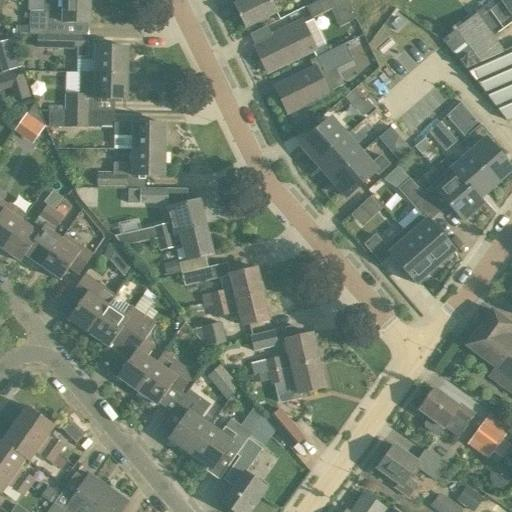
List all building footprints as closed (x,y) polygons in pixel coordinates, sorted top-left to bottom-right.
[(90,23),(90,0),(44,0),(45,12),(29,11),(28,35),(36,35),(64,35),(64,34),(65,22),(90,23)] [(247,0),(235,7),(246,28),(278,12),(273,3),(279,0),(247,0)] [(345,0),(319,0),(305,7),(311,20),(330,11),(338,27),(355,19),(345,0)] [(359,0),(373,21),(405,0),(359,0)] [(493,56),(503,51),(493,36),(511,21),(511,0),(491,0),(476,12),(477,13),(468,20),(493,56)] [(404,24),(399,17),(390,25),(396,31),(404,24)] [(511,47),(503,51),(493,56),(468,20),(442,40),(505,121),(511,118),(511,47)] [(268,73),(316,50),(303,21),(281,31),(282,35),(256,47),(268,73)] [(76,72),(128,74),(128,47),(95,47),(89,47),(89,35),(64,34),(64,35),(36,35),(36,49),(76,49),(76,60),(76,72)] [(0,70),(1,73),(21,67),(8,41),(0,42),(0,70)] [(323,74),(339,66),(331,50),(315,58),(323,74)] [(287,114),(329,94),(316,67),(274,88),(287,114)] [(12,90),(26,86),(21,69),(6,73),(12,90)] [(127,100),(128,74),(76,72),(76,73),(78,73),(78,95),(64,94),(64,107),(48,106),(48,111),(113,112),(114,99),(127,100)] [(381,73),(368,80),(376,96),(390,89),(381,73)] [(346,97),(353,106),(363,97),(355,89),(346,97)] [(31,144),(43,126),(34,103),(13,132),(31,144)] [(470,114),(460,103),(446,118),(455,128),(470,114)] [(113,123),(113,112),(48,111),(48,128),(113,128),(113,150),(132,150),(165,150),(165,125),(113,123)] [(315,163),(345,136),(329,118),(299,145),(315,163)] [(437,143),(448,133),(440,125),(429,134),(437,143)] [(480,126),(469,136),(478,146),(467,155),(494,185),(511,169),(487,140),(490,137),(480,126)] [(388,149),(400,139),(390,127),(378,138),(388,149)] [(345,136),(315,163),(330,180),(360,153),(345,136)] [(424,140),(415,148),(422,156),(430,148),(424,140)] [(164,176),(165,150),(132,150),(131,164),(113,163),(112,173),(96,173),(96,187),(126,188),(126,175),(164,176)] [(377,175),(388,165),(381,156),(371,165),(360,153),(330,180),(346,198),(375,172),(377,175)] [(494,185),(467,155),(450,170),(477,200),(478,199),(494,185)] [(450,170),(422,195),(438,213),(447,205),(461,222),(481,204),(478,199),(477,200),(450,170)] [(402,231),(434,267),(454,250),(428,221),(438,213),(422,195),(409,180),(399,189),(421,215),(402,231)] [(165,204),(165,190),(127,190),(127,203),(139,203),(139,204),(165,204)] [(367,199),(360,206),(369,216),(376,209),(367,199)] [(0,250),(1,251),(20,223),(24,217),(22,216),(24,213),(9,203),(6,205),(0,200),(0,250)] [(155,240),(206,228),(200,200),(174,207),(178,226),(169,228),(168,224),(129,233),(132,244),(155,239),(155,240)] [(19,264),(55,211),(46,205),(33,223),(33,224),(30,229),(20,223),(1,251),(19,264)] [(60,242),(59,241),(50,235),(65,212),(58,207),(55,211),(19,264),(23,258),(41,270),(60,242)] [(206,228),(155,240),(158,251),(174,248),(173,243),(182,241),(187,261),(213,255),(206,228)] [(402,231),(384,247),(375,236),(364,245),(380,264),(390,256),(415,284),(434,267),(402,231)] [(60,242),(41,270),(60,283),(68,270),(78,276),(93,255),(64,235),(59,241),(60,242)] [(115,263),(120,249),(108,244),(103,258),(115,263)] [(165,277),(178,274),(175,260),(162,264),(165,277)] [(218,278),(215,266),(207,268),(181,274),(184,287),(218,278)] [(263,294),(256,268),(219,278),(222,291),(200,297),(203,309),(263,294)] [(87,334),(114,296),(112,295),(113,294),(84,274),(70,294),(80,301),(67,320),(87,334)] [(263,294),(203,309),(206,320),(239,312),(243,326),(269,320),(263,294)] [(117,355),(133,332),(144,316),(124,301),(123,303),(114,296),(87,334),(108,348),(117,355)] [(511,393),(511,324),(492,310),(465,346),(494,367),(488,376),(511,393)] [(205,347),(225,342),(221,323),(200,327),(201,328),(191,331),(205,347)] [(253,352),(277,346),(274,330),(249,336),(253,352)] [(136,392),(156,363),(147,357),(154,346),(133,332),(117,355),(127,362),(116,378),(136,392)] [(258,375),(318,361),(311,334),(285,340),(290,360),(281,362),(280,357),(255,363),(258,375)] [(156,363),(136,392),(156,406),(168,388),(178,395),(193,374),(164,354),(157,364),(156,363)] [(258,375),(251,377),(255,392),(268,389),(267,385),(286,381),(285,377),(293,375),(298,394),(324,387),(318,361),(258,375)] [(216,389),(226,401),(237,387),(230,378),(216,389)] [(190,455),(211,426),(200,418),(209,405),(188,390),(174,411),(185,418),(169,440),(190,455)] [(458,407),(434,390),(419,410),(443,427),(443,428),(457,438),(474,414),(460,404),(458,407)] [(12,425),(57,456),(63,448),(47,437),(54,427),(25,407),(12,425)] [(291,450),(305,439),(279,408),(265,420),(291,450)] [(237,454),(247,440),(251,434),(229,420),(220,433),(211,426),(190,455),(212,470),(227,448),(237,454)] [(471,438),(492,453),(502,439),(481,424),(471,438)] [(52,464),(57,456),(12,425),(1,442),(25,459),(25,460),(29,463),(36,453),(52,464)] [(247,440),(237,454),(241,457),(237,463),(247,470),(261,449),(247,440)] [(0,441),(0,468),(29,488),(34,481),(18,470),(25,460),(25,459),(1,442),(0,441)] [(407,499),(417,484),(408,478),(419,464),(394,445),(377,468),(397,483),(393,489),(407,499)] [(23,497),(29,488),(0,468),(0,495),(7,486),(23,497)] [(234,511),(250,511),(267,488),(244,472),(222,503),(234,511)] [(74,511),(91,511),(109,488),(89,474),(64,510),(54,503),(46,511),(72,511),(73,511),(74,511)] [(46,488),(40,496),(48,502),(55,492),(47,486),(46,488)] [(470,511),(472,511),(482,498),(466,486),(455,500),(470,511)] [(109,488),(91,511),(121,511),(128,502),(109,488)] [(436,511),(460,511),(462,510),(439,493),(429,507),(436,511)] [(382,511),(385,508),(365,494),(351,511),(382,511)]
